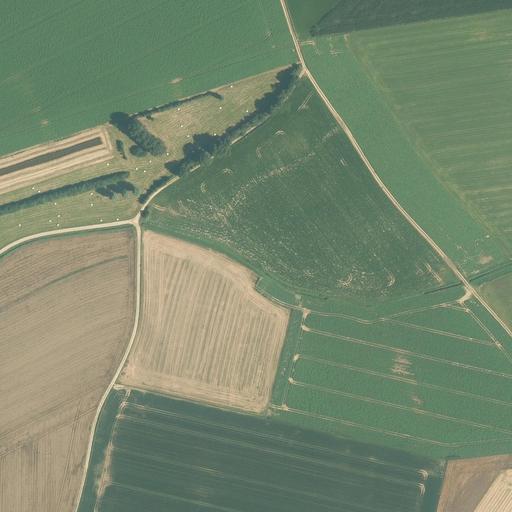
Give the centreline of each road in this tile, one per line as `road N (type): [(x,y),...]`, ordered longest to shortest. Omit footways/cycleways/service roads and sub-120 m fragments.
road 1 (track): [(305,70),(393,201),(511,336)]
road 2 (track): [(137,221),(138,315),(98,409),(74,511)]
road 3 (track): [(305,70),(276,110),(156,190),(137,221)]
road 4 (track): [(137,221),(41,234),(0,253)]
